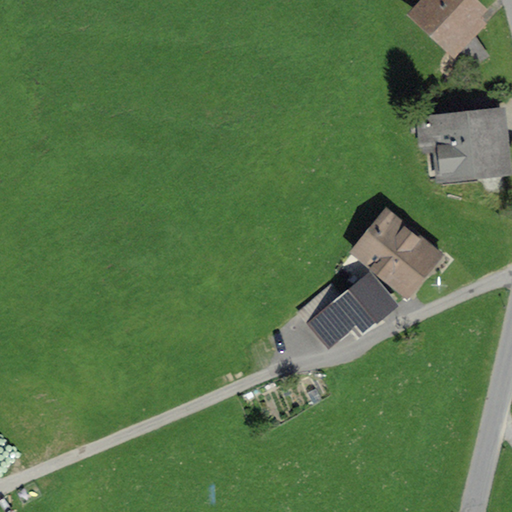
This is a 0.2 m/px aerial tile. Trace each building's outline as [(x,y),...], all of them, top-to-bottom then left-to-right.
[(466,32),(472,36),(481,25),(470,15),(475,10),(463,0),(432,0),(420,13),(454,45),(466,32)] [(502,168),(497,116),(440,122),(439,117),(422,119),(422,124),(424,149),(442,147),(445,175),(502,168)] [(391,214),(361,251),(377,264),(373,269),(402,293),(436,250),(391,214)] [(390,303),(369,277),(340,301),(332,307),(350,328),(354,333),(390,303)] [(340,301),(330,289),(302,313),(329,346),(350,328),(332,307),(340,301)]
